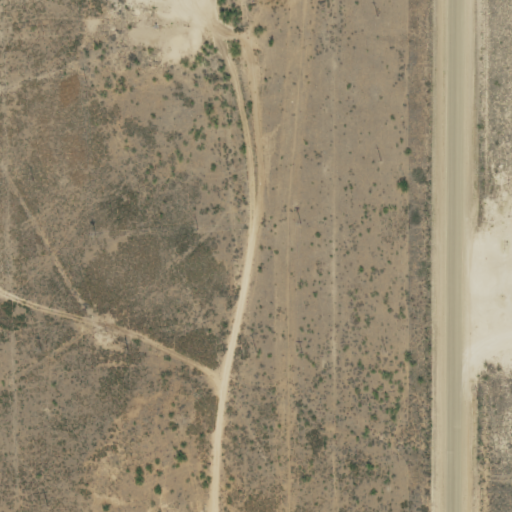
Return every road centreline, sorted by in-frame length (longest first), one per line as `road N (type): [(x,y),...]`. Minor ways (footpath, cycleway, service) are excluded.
road 1 (track): [(215,511),(233,410),(233,89),(217,0)]
road 2 (residential): [(452,511),(454,0)]
